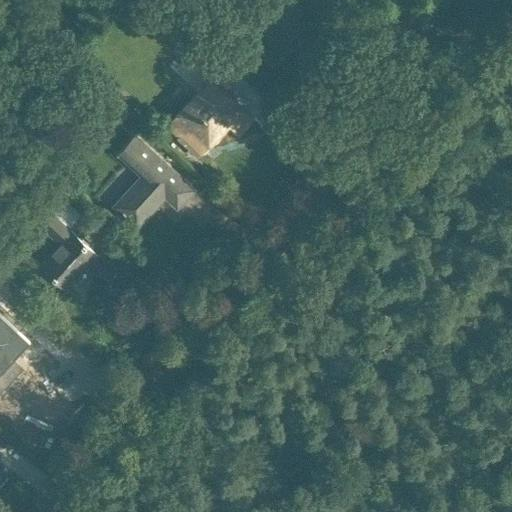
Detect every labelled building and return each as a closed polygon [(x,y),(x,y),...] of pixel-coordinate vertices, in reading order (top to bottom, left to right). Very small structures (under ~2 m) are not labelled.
[(251,0),(244,8),(259,22),(273,36),(276,33),(290,46),(310,25),(284,0),(251,0)] [(196,94),(168,125),(183,138),(198,152),(206,144),(228,120),(238,129),(249,117),(209,80),(205,77),(221,61),(197,39),(169,69),(196,94)] [(66,99),(76,104),(83,101),(88,91),(72,84),(66,99)] [(113,206),(122,214),(137,227),(165,196),(177,207),(195,188),(180,175),(135,133),(116,153),(140,176),(113,206)] [(42,266),(50,274),(65,288),(86,265),(111,279),(119,265),(95,253),(52,212),(67,195),(52,183),(28,210),(63,243),(42,266)] [(69,196),(55,210),(68,224),(83,209),(69,196)] [(0,369),(2,367),(28,340),(19,331),(23,326),(5,309),(0,313),(0,369)] [(0,482),(10,470),(0,460),(0,482)]
